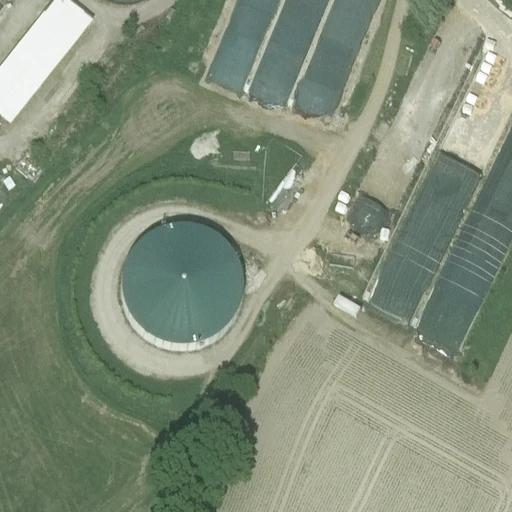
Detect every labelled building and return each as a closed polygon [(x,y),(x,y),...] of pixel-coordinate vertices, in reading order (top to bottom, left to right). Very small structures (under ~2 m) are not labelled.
[(60,0),(42,0),(60,11),(65,3),(60,0)] [(117,0),(146,9),(148,0),(117,0)] [(298,0),(292,22),(314,29),(322,0),(298,0)] [(73,13),(0,104),(0,123),(8,130),(91,27),(73,13)] [(444,18),(394,150),(416,158),(441,92),(455,98),(480,32),(444,18)] [(323,70),(313,92),(346,106),(357,80),(338,72),(337,76),(323,70)] [(450,113),(400,230),(426,242),(426,235),(433,238),(433,226),(436,226),(436,215),(462,227),(489,225),(489,239),(484,252),(466,244),(455,245),(442,275),(489,295),(511,242),(511,187),(494,179),(499,167),(490,163),(492,157),(481,153),(487,140),(475,140),(475,139),(480,126),(450,113)] [(156,237),(143,244),(132,255),(123,268),(119,283),(118,298),(121,313),(128,327),(138,339),(150,348),(165,353),(180,355),(195,353),(210,347),(222,338),(232,326),(238,312),(241,297),(240,282),(235,267),(227,254),(215,244),(202,236),(187,233),(171,233),(156,237)]
